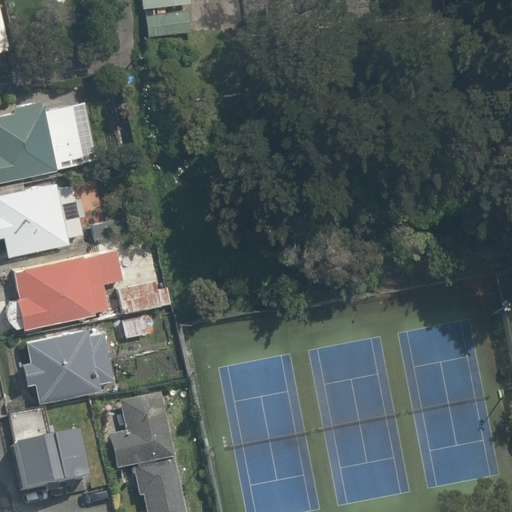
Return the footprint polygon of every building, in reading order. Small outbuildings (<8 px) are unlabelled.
[(143,14),(146,36),(188,32),(186,9),(143,14)] [(0,180),(55,169),(53,162),(81,157),(76,134),(65,136),(62,121),(81,117),(78,102),(61,106),(60,103),(38,107),(36,99),(8,104),(9,109),(0,110),(0,180)] [(0,236),(4,255),(66,241),(65,235),(81,232),(70,184),(55,188),(53,180),(0,191),(0,236)] [(90,224),(94,240),(117,235),(114,219),(90,224)] [(13,296),(20,327),(91,313),(91,310),(106,307),(101,281),(119,277),(113,248),(79,255),(78,253),(18,265),(19,268),(10,270),(16,296),(13,296)] [(0,273),(0,300),(8,299),(4,273),(0,273)] [(121,306),(121,311),(167,302),(164,286),(155,287),(153,279),(115,286),(119,307),(121,306)] [(118,319),(123,336),(145,331),(141,314),(118,319)] [(33,381),(37,400),(97,387),(96,381),(110,378),(101,331),(85,334),(84,329),(23,341),(27,361),(20,362),(24,382),(33,381)] [(171,457),(158,393),(117,402),(123,431),(107,435),(114,470),(131,466),(171,457)] [(10,445),(19,491),(83,478),(74,432),(49,437),(43,407),(9,414),(15,444),(10,445)] [(182,511),(171,457),(131,466),(137,497),(141,496),(143,511),(182,511)]
